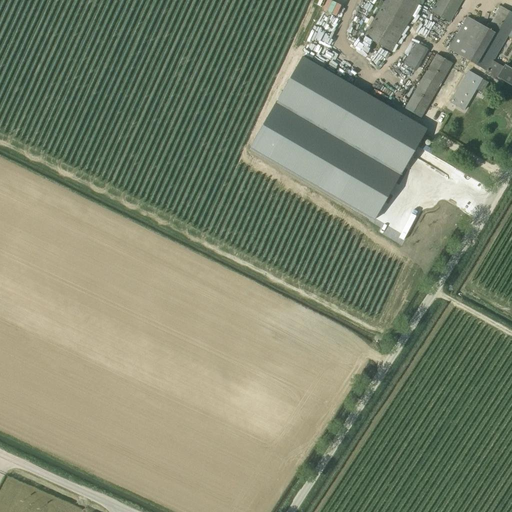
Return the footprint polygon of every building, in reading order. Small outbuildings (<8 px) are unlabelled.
[(385,0),(364,37),(391,53),(421,0),(385,0)] [(431,11),(450,22),(462,0),(437,0),(437,1),(434,0),(430,7),(432,9),(431,11)] [(467,19),(449,50),(469,61),(486,71),(484,74),(485,74),(497,81),(499,78),(511,85),(511,70),(504,66),(503,68),(493,62),(511,28),(511,14),(501,8),(488,30),(467,19)] [(404,64),(416,71),(428,50),(416,43),(404,64)] [(405,110),(421,119),(452,65),(436,55),(405,110)] [(302,57),(250,147),(375,220),(427,129),(302,57)] [(354,85),(363,70),(351,64),(343,78),(354,85)] [(464,110),(482,79),(468,71),(450,102),(464,110)]
